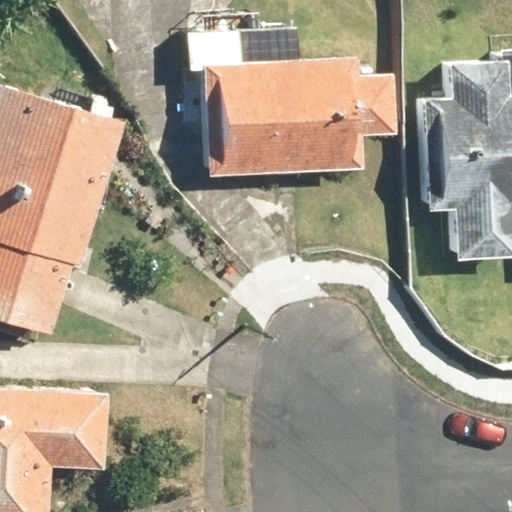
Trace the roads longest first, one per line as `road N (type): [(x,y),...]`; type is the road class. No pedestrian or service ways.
road 1 (residential): [(511,455),(331,461)]
road 2 (residential): [(321,334),(331,461)]
